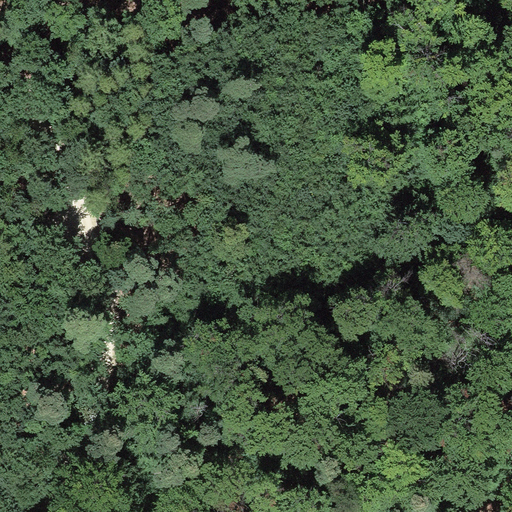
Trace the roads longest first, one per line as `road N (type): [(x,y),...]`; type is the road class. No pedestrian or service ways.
road 1 (track): [(34,511),(81,437),(104,372),(105,316),(99,275),(61,175),(0,76)]
road 2 (track): [(96,0),(81,32),(0,124)]
